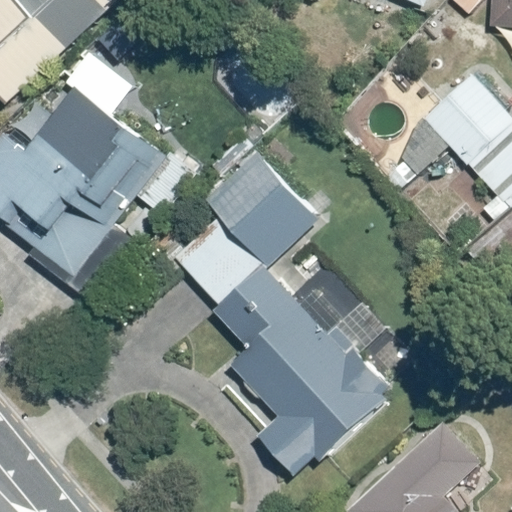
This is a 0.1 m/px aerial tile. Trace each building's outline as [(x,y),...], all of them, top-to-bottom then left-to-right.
[(0,0),(0,98),(7,106),(122,0),(0,0)] [(511,0),(495,0),(495,27),(511,28),(511,0)] [(495,37),(454,5),(435,30),(476,62),(495,37)] [(253,40),(210,76),(264,139),(307,103),(253,40)] [(5,133),(0,139),(0,216),(76,276),(170,158),(116,114),(138,86),(92,53),(69,82),(78,89),(31,152),(5,133)] [(511,189),(511,111),(475,72),(428,117),(504,197),(511,189)] [(262,435),(297,476),(318,457),(324,463),(392,402),(385,397),(395,389),(366,352),(393,332),(366,304),(346,322),(321,293),(305,308),(273,271),(325,221),(263,153),(206,200),(221,216),(171,265),(254,347),(233,366),(281,415),(262,435)] [(463,511),(448,497),(484,462),(447,422),(348,511),(463,511)]
